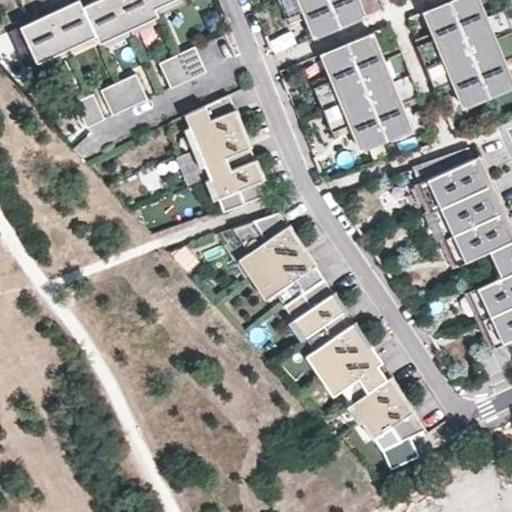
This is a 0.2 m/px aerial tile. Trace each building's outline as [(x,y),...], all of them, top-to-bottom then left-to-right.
[(156,8),(174,0),(97,0),(84,6),(80,0),(77,0),(21,26),(38,63),(97,35),(100,43),(159,16),(156,8)] [(277,0),(285,19),(306,11),(310,21),(356,2),(355,0),(277,0)] [(480,7),(477,0),(451,0),(427,10),(434,25),(480,7)] [(363,18),(356,2),(310,21),(316,37),(363,18)] [(502,61),(511,56),(511,25),(505,9),(485,17),(480,7),(434,25),(438,36),(418,45),(435,88),(456,80),(460,91),(507,72),(502,61)] [(378,50),(372,34),(325,53),(331,69),(378,50)] [(172,88),(207,72),(196,46),(160,63),(172,88)] [(420,96),(403,53),(382,61),(378,50),(331,69),(336,80),(315,88),(333,132),(353,123),(357,134),(404,115),(400,104),(420,96)] [(511,87),(511,85),(507,72),(460,91),(466,106),(511,87)] [(149,99),(137,74),(101,90),(113,115),(149,99)] [(105,119),(94,94),(76,102),(87,128),(105,119)] [(269,193),(229,94),(186,115),(224,209),(269,193)] [(411,131),(404,115),(357,134),(364,150),(411,131)] [(511,339),(511,237),(475,157),(414,185),(452,269),(491,251),(502,277),(464,294),(490,350),(511,339)] [(278,211),(231,227),(382,449),(426,429),(278,211)] [(496,511),(480,473),(441,490),(450,511),(496,511)]
